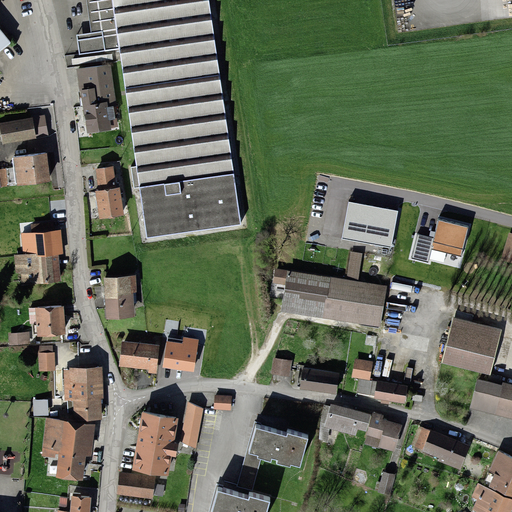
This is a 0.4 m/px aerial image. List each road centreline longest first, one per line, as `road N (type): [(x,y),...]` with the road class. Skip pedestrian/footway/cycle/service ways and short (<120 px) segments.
road 1 (tertiary): [(115,405),(85,308),(68,154),(37,0)]
road 2 (residential): [(115,405),(220,385),(334,396),(511,448)]
